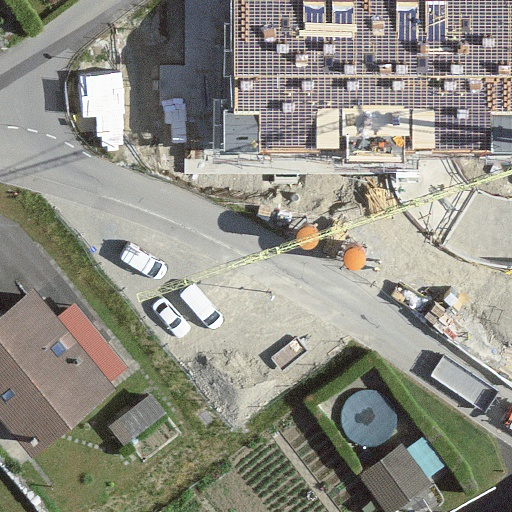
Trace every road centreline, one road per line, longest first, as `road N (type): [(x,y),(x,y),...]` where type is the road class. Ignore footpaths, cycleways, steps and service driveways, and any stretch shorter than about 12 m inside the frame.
road 1 (residential): [(511,408),(379,328),(0,138)]
road 2 (residential): [(113,0),(0,111)]
